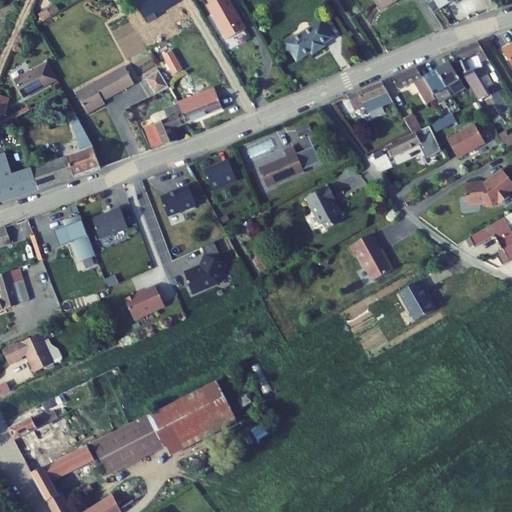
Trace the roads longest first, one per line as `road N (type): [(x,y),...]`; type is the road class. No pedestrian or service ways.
road 1 (residential): [(317,94),(0,219)]
road 2 (residential): [(317,94),(418,224),(511,281)]
road 3 (residential): [(511,18),(317,94)]
